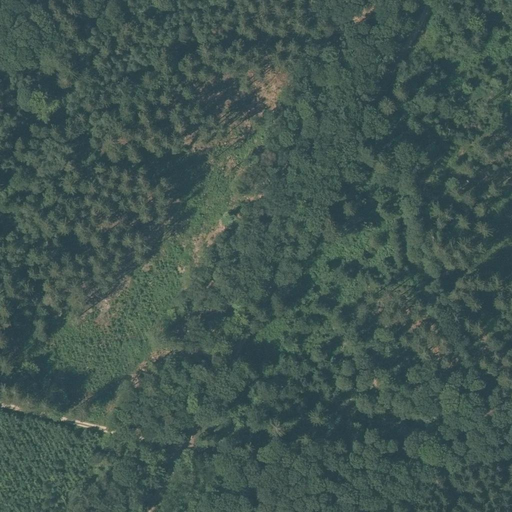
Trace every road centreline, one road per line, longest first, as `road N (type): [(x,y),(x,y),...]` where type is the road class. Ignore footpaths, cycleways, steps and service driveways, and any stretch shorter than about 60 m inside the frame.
road 1 (track): [(511,458),(438,444),(383,456),(183,450)]
road 2 (track): [(0,406),(183,450)]
